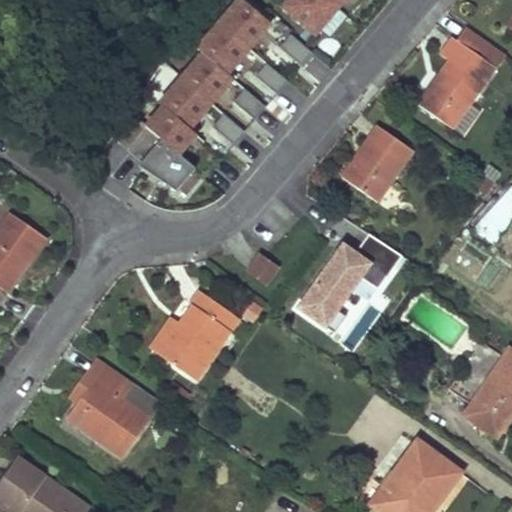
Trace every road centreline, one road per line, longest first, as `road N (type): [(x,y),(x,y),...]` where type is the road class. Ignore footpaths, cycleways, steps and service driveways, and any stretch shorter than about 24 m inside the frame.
road 1 (residential): [(105,258),(231,217),(420,0)]
road 2 (residential): [(0,405),(105,258)]
road 3 (residential): [(0,142),(75,194),(95,221),(105,258)]
